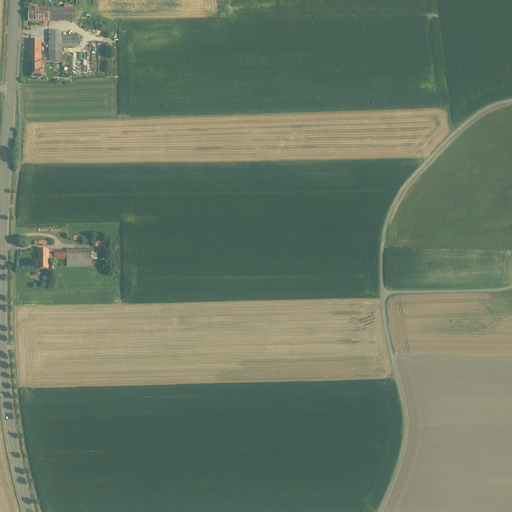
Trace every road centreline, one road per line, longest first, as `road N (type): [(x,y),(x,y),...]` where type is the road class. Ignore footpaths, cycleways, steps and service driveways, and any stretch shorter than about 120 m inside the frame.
road 1 (unclassified): [(378,511),(405,419),(382,295),(388,215),(450,138),(476,115),(511,101)]
road 2 (primary): [(28,511),(6,403),(1,324),(10,88)]
